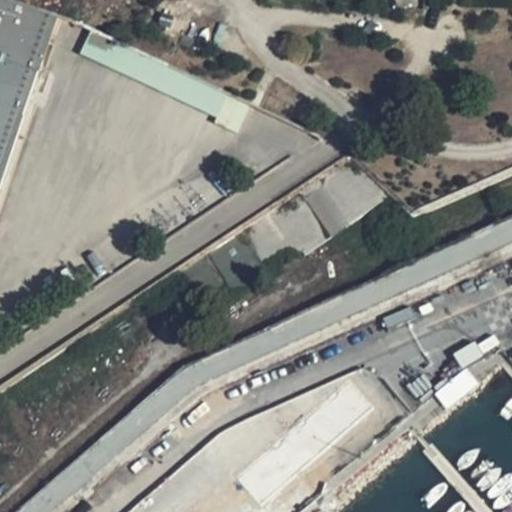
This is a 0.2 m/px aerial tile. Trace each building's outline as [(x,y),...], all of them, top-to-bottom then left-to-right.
[(0,0),(0,60),(37,73),(55,17),(3,0),(0,0)] [(90,31),(79,56),(241,127),(251,102),(90,31)] [(0,183),(37,73),(0,60),(0,183)] [(389,199),(351,158),(317,181),(349,227),(389,199)] [(204,323),(227,300),(302,250),(306,256),(337,235),(304,190),(173,278),(204,323)] [(433,393),(447,409),(478,383),(464,367),(433,393)] [(262,511),(383,409),(352,373),(230,477),(260,511),(262,511)] [(23,378),(0,393),(0,426),(37,402),(23,378)]
